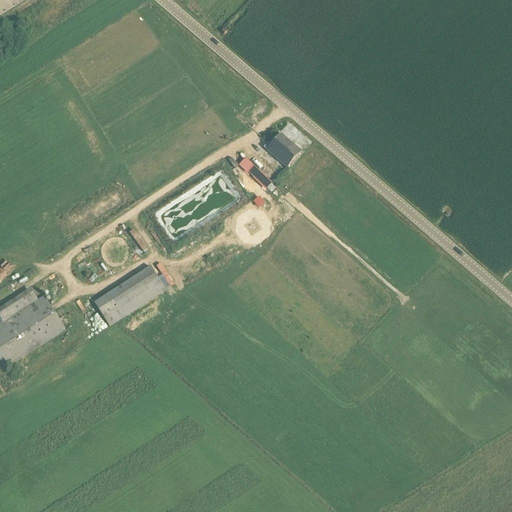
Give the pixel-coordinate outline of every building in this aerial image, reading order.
[(0,0),(0,17),(26,0),(0,0)] [(301,152),(281,135),(268,151),(287,168),(301,152)] [(240,165),(264,190),(271,183),(247,158),(240,165)] [(258,196),(253,202),(256,205),(248,213),(253,218),(267,205),(258,196)] [(132,230),(128,233),(143,251),(147,248),(132,230)] [(107,327),(166,292),(150,266),(91,301),(107,327)] [(43,299),(0,325),(0,372),(64,331),(43,299)]
